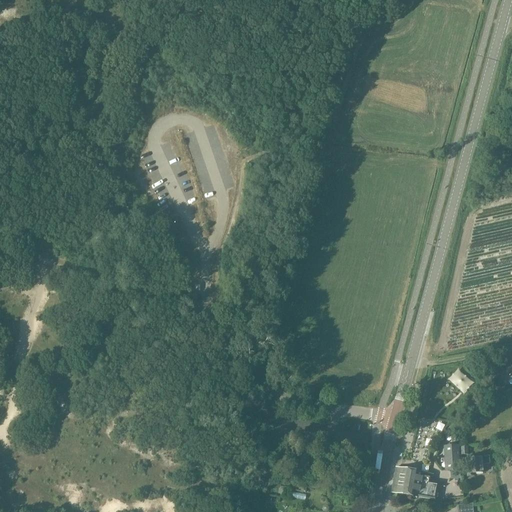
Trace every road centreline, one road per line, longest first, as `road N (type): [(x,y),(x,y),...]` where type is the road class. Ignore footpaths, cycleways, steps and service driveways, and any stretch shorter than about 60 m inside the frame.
road 1 (secondary): [(379,511),(396,417),(508,0)]
road 2 (unknown): [(217,324),(214,266),(243,163),(304,146),(309,68),(284,0)]
